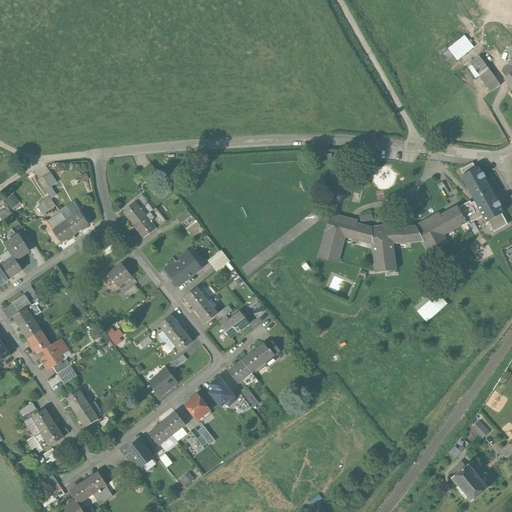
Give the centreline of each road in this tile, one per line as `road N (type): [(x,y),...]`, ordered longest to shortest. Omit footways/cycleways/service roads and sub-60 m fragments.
road 1 (residential): [(420,148),(268,143),(99,154)]
road 2 (track): [(361,511),(511,321)]
road 3 (residential): [(112,219),(224,361)]
road 4 (residential): [(98,455),(0,315)]
road 5 (residential): [(420,148),(339,0)]
road 6 (residential): [(98,455),(224,361)]
road 7 (residential): [(0,294),(112,219)]
